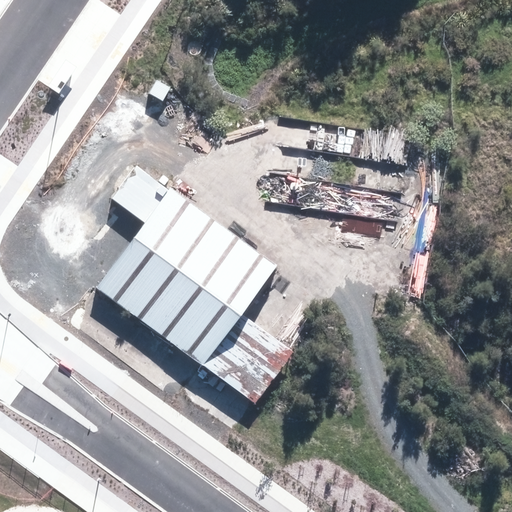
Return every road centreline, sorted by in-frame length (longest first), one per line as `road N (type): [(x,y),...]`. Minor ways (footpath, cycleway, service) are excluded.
road 1 (track): [(459,511),(392,421),(362,331),(333,278),(304,245),(199,167)]
road 2 (residential): [(0,334),(98,412),(139,457)]
road 3 (residential): [(139,457),(86,438),(0,381)]
